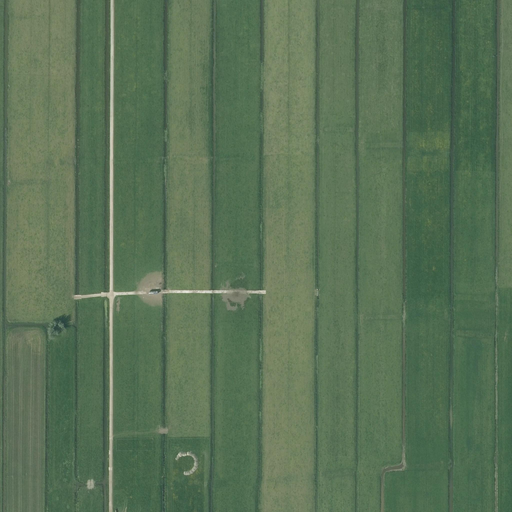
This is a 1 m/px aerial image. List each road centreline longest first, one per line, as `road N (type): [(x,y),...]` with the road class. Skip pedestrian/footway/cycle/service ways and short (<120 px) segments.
road 1 (track): [(112,0),(110,511)]
road 2 (track): [(265,292),(73,298)]
